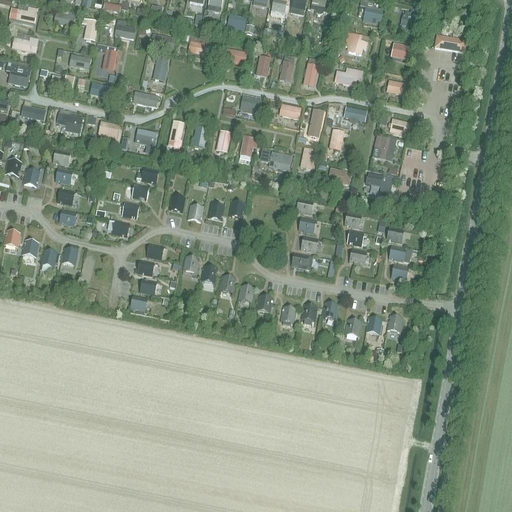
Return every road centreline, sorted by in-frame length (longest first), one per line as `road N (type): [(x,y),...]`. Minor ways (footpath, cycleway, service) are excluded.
road 1 (tertiary): [(425,511),(511,4)]
road 2 (unknown): [(432,92),(415,219)]
